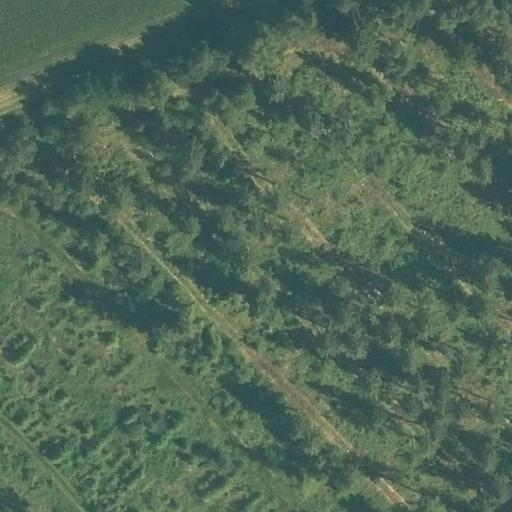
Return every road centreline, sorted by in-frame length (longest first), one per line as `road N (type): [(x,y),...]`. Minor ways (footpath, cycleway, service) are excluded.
road 1 (track): [(0,122),(320,511)]
road 2 (track): [(264,0),(0,106)]
